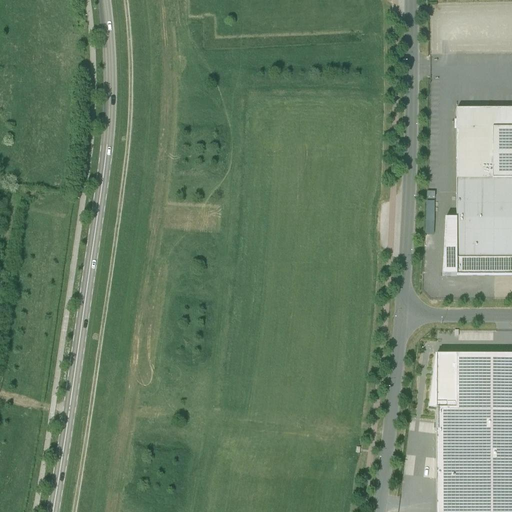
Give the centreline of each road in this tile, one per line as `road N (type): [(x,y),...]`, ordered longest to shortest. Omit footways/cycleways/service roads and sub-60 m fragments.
road 1 (secondary): [(52,511),(106,135),(103,0)]
road 2 (unclassified): [(409,0),(399,311)]
road 3 (unknown): [(448,67),(445,274),(452,285),(511,287)]
road 4 (unclassified): [(399,311),(376,511)]
